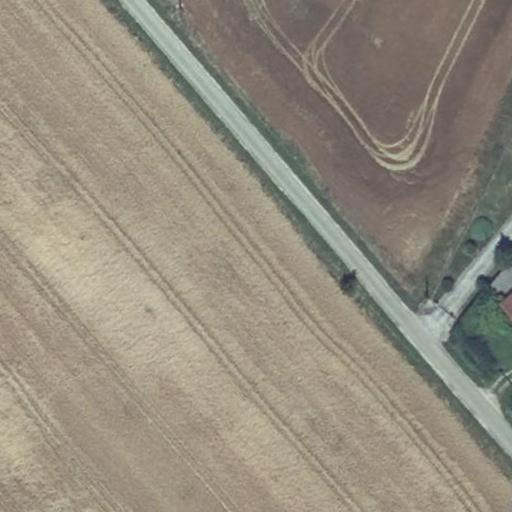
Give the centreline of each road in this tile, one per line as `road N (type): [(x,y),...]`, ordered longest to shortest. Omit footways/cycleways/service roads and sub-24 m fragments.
road 1 (tertiary): [(132,0),(511,441)]
road 2 (unknown): [(426,342),(511,234)]
